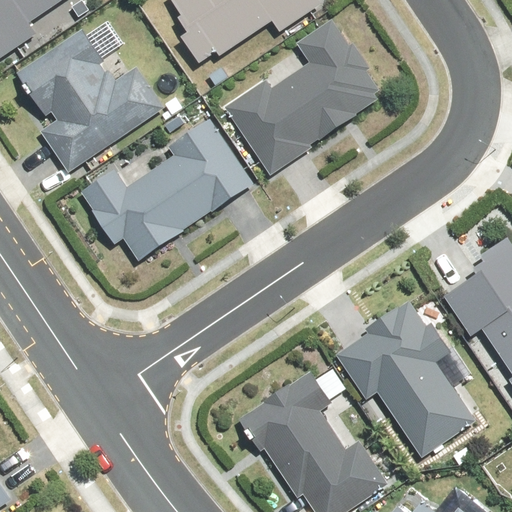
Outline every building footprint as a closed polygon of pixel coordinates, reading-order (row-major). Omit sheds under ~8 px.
[(0,0),(0,60),(36,35),(30,27),(68,0),(0,0)] [(197,72),(268,22),(277,36),(320,7),(315,0),(169,0),(178,12),(170,17),(181,33),(174,39),(197,72)] [(270,89),(265,82),(226,109),(273,175),(378,101),(372,93),(380,89),(330,18),(294,44),(307,63),(270,89)] [(58,122),(41,133),(66,172),(162,110),(136,69),(113,84),(82,36),(17,78),(42,116),(50,111),(58,122)] [(112,170),(89,185),(76,193),(112,250),(125,242),(138,261),(250,189),(206,119),(165,145),(174,158),(124,190),(112,170)] [(466,268),(472,278),(443,296),(470,339),(475,335),(511,391),(511,245),(509,241),(466,268)] [(436,365),(451,356),(417,301),(333,353),(362,401),(376,393),(416,456),(471,423),(436,365)] [(320,414),(330,407),(309,373),(235,419),(258,455),(264,450),(294,498),(300,495),(311,511),(346,511),(389,485),(359,437),(341,449),(320,414)]
